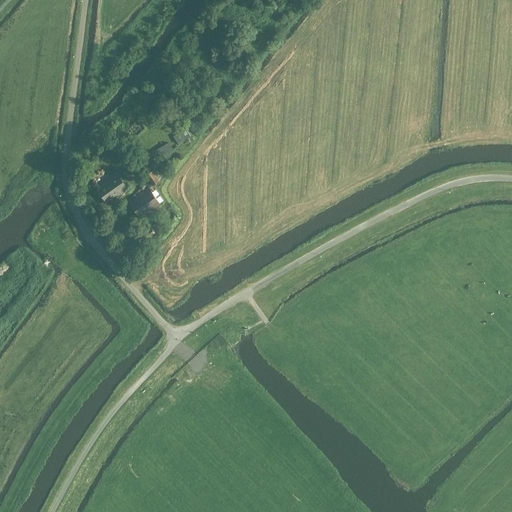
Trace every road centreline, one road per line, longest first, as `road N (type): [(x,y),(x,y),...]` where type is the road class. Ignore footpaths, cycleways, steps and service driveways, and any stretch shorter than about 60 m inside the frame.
road 1 (unclassified): [(177,340),(87,239),(65,191),(85,0)]
road 2 (unclassified): [(511,181),(429,193),(177,340)]
road 3 (unclassified): [(177,340),(112,416),(53,511)]
road 4 (track): [(0,383),(87,239)]
